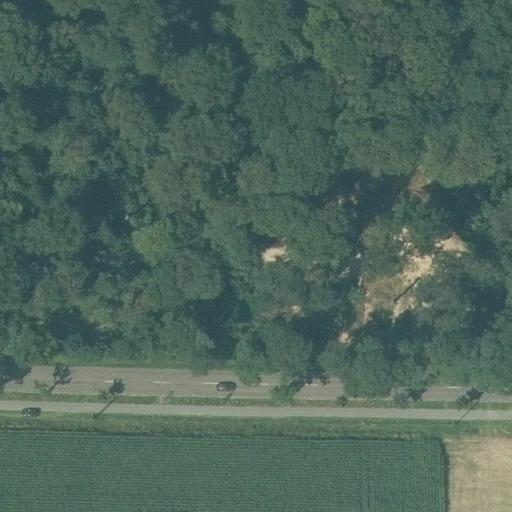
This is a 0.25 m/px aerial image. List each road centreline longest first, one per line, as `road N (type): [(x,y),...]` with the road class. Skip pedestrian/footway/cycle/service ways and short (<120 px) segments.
road 1 (track): [(511,253),(246,240),(112,250),(0,244)]
road 2 (tertiary): [(511,387),(0,374)]
